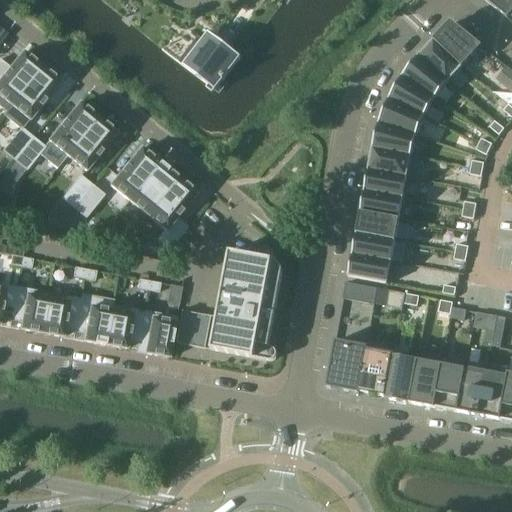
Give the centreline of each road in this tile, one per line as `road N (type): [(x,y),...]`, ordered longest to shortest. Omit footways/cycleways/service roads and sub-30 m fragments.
road 1 (residential): [(0,9),(246,213)]
road 2 (residential): [(319,274),(346,130),(382,62),(438,0)]
road 3 (residential): [(290,412),(0,358)]
road 4 (residential): [(290,412),(511,454)]
road 5 (secondary): [(201,511),(0,478)]
road 6 (residential): [(290,412),(319,274)]
